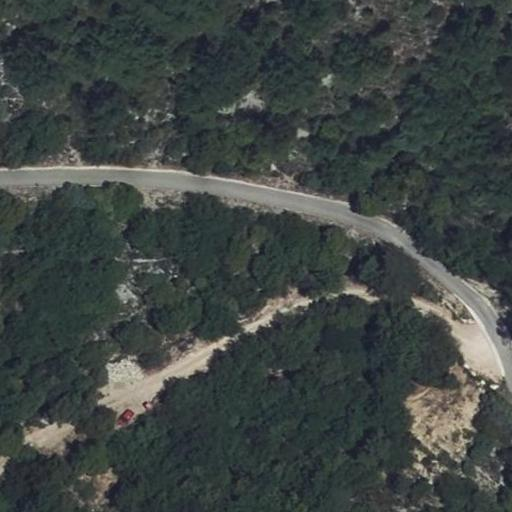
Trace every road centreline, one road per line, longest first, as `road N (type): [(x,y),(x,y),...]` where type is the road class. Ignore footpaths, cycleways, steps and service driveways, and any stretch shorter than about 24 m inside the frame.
road 1 (tertiary): [(0,179),(163,180),(364,220),(449,276),(511,364)]
road 2 (track): [(490,323),(452,322),(385,298),(291,303),(229,331),(0,474)]
